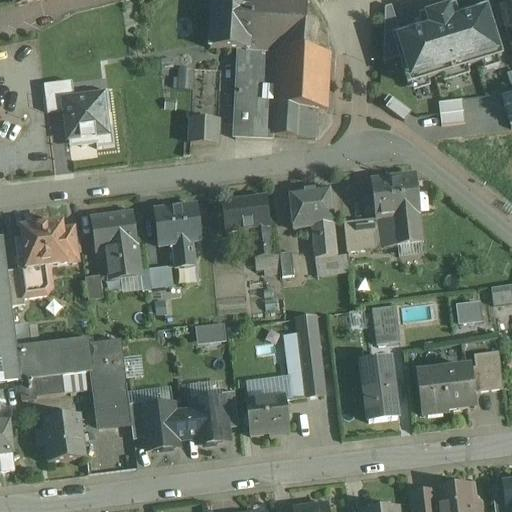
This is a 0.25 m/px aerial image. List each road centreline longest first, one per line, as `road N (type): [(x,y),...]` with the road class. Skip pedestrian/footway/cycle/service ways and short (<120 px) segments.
road 1 (residential): [(0,506),(511,441)]
road 2 (residential): [(0,197),(360,151)]
road 3 (residential): [(360,151),(395,149),(418,158),(511,233)]
road 4 (residential): [(360,151),(366,0)]
